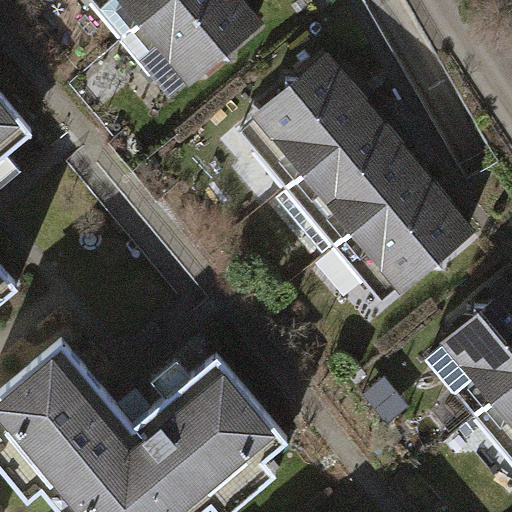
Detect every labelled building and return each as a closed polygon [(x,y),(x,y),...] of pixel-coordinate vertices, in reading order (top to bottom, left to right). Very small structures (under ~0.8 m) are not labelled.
[(196,0),(101,0),(139,47),(196,0)] [(277,34),(249,0),(196,0),(139,47),(187,106),(277,34)] [(389,121),(341,62),(249,138),(297,196),(389,121)] [(0,255),(0,158),(32,131),(0,93),(0,311),(28,287),(0,255)] [(437,179),(389,121),(297,196),(345,254),(437,179)] [(485,237),(437,179),(345,254),(393,313),(485,237)] [(511,398),(511,299),(430,364),(478,425),(511,398)] [(91,352),(1,429),(71,511),(250,511),(318,455),(241,363),(159,432),(91,352)] [(511,398),(478,425),(511,468),(511,398)]
